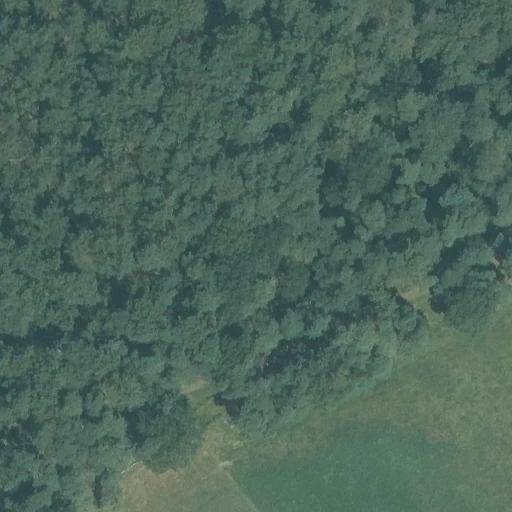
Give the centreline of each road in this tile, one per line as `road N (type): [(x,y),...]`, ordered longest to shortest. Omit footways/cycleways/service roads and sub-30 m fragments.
road 1 (track): [(511,268),(308,341),(225,386),(127,417),(94,439),(0,468)]
road 2 (track): [(511,13),(65,16)]
